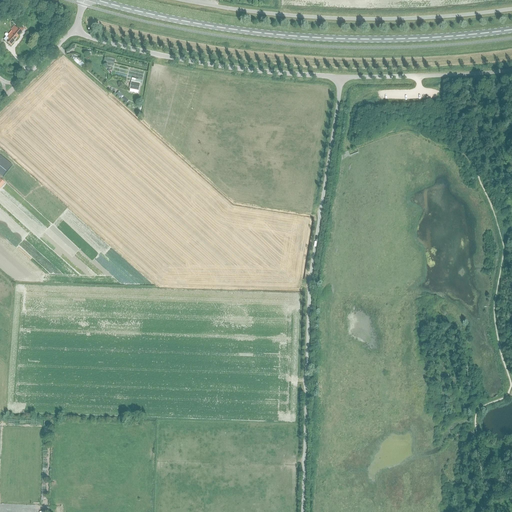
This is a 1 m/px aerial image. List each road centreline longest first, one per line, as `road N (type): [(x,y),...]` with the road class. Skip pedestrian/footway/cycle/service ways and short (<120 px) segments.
road 1 (unclassified): [(301,511),(309,277),(342,78)]
road 2 (secondary): [(511,28),(343,38),(238,30),(95,0)]
road 3 (unclassified): [(511,8),(346,18),(181,0)]
road 4 (unclassified): [(342,78),(151,53),(74,28)]
road 5 (unclassified): [(342,78),(511,69)]
